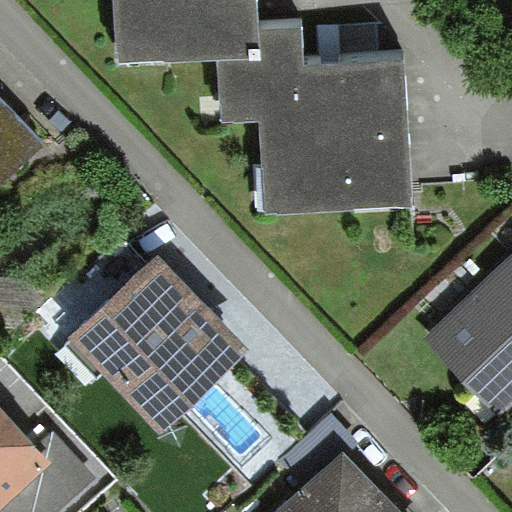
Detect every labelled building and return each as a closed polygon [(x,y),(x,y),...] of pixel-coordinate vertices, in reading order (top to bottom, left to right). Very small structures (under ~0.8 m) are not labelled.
[(266,197),(412,187),(402,42),(337,46),(305,48),(302,10),(258,13),(256,0),(117,0),(120,47),(219,41),(223,110),(260,108),(266,197)] [(16,103),(0,86),(0,179),(47,134),(16,103)] [(160,236),(70,319),(160,415),(249,333),(203,283),(160,236)] [(511,247),(427,331),(502,407),(511,396),(511,247)] [(25,376),(7,391),(63,452),(9,501),(19,511),(55,511),(107,465),(25,376)] [(0,390),(0,501),(56,448),(0,390)] [(414,511),(397,493),(345,440),(270,511),(414,511)]
